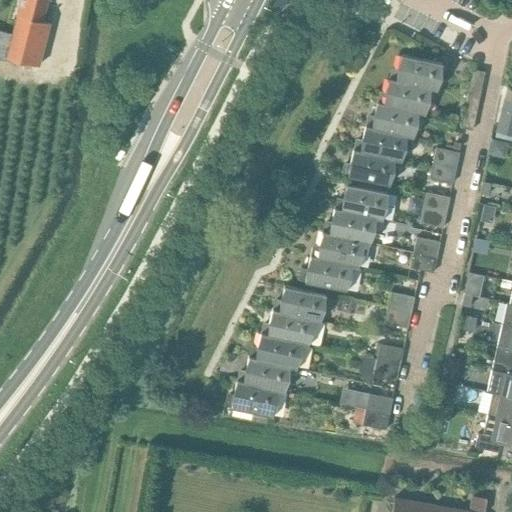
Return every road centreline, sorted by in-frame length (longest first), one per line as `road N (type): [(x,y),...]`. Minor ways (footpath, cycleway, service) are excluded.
road 1 (secondary): [(0,436),(108,279),(258,0)]
road 2 (secondary): [(228,0),(103,251),(0,398)]
